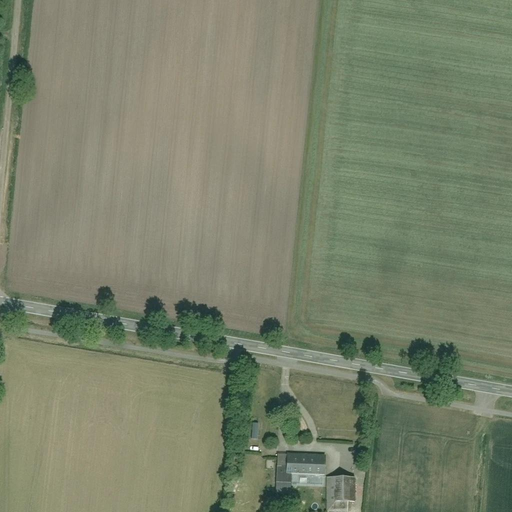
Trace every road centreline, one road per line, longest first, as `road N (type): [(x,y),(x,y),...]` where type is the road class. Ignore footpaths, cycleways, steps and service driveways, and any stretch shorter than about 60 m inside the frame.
road 1 (tertiary): [(0,302),(511,390)]
road 2 (unclassified): [(0,195),(19,0)]
